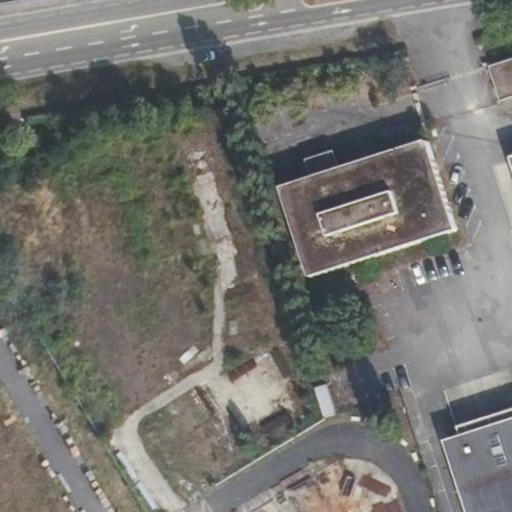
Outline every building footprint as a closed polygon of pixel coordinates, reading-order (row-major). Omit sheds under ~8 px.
[(511,64),(502,67),(511,93),(511,92),(511,64)] [(440,235),(448,232),(456,230),(427,141),(284,187),(284,193),(312,276),(348,265),(356,262),(440,235)] [(192,388),(230,452),(309,404),(272,340),(192,388)] [(511,511),(511,420),(455,439),(447,442),(445,442),(468,511),(511,511)] [(445,434),(447,442),(455,439),(453,431),(445,434)]
